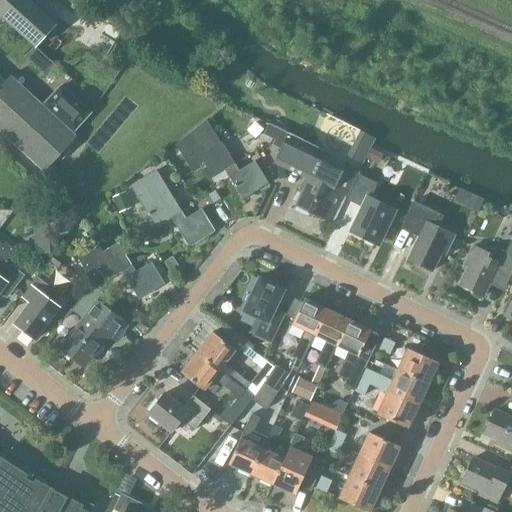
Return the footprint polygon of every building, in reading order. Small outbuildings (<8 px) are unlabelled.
[(0,0),(0,15),(57,66),(81,39),(60,21),(55,26),(25,0),(0,0)] [(11,75),(10,76),(5,82),(0,77),(0,132),(44,173),(77,136),(11,75)] [(92,113),(61,85),(43,103),(75,133),(92,113)] [(209,181),(224,171),(234,165),(221,143),(220,144),(205,121),(176,147),(192,173),(201,167),(209,181)] [(356,177),(343,170),(348,162),(319,148),(289,133),(269,124),(264,135),(275,140),(272,146),(281,150),(277,157),(273,166),(303,181),(307,183),(295,207),(332,225),(356,177)] [(380,165),(384,155),(372,149),(367,159),(380,165)] [(238,171),(234,165),(224,171),(242,199),(267,184),(254,162),(238,171)] [(130,187),(155,228),(170,218),(181,212),(155,171),(130,187)] [(359,174),(346,200),(362,208),(350,233),(376,245),(386,225),(389,227),(396,212),(371,199),(378,184),(359,174)] [(454,202),(478,213),(484,201),(460,190),(454,202)] [(215,191),(207,196),(212,204),(220,199),(215,191)] [(125,193),(114,197),(120,212),(131,207),(125,193)] [(414,201),(401,228),(417,236),(419,238),(408,261),(432,272),(443,248),(448,250),(454,237),(438,229),(444,216),(414,201)] [(185,220),(181,212),(170,218),(188,247),(214,231),(201,210),(185,220)] [(48,227),(60,235),(70,220),(59,212),(48,227)] [(6,222),(0,230),(0,238),(1,240),(11,226),(6,222)] [(471,262),(460,285),(483,297),(489,284),(495,273),(509,279),(511,273),(511,241),(506,253),(496,248),(492,256),(473,247),(467,260),(471,262)] [(4,246),(0,242),(0,293),(1,292),(9,298),(26,276),(6,260),(14,249),(6,243),(4,246)] [(100,272),(106,281),(120,272),(131,265),(117,244),(103,254),(98,247),(78,260),(89,278),(100,272)] [(173,258),(165,263),(170,271),(178,266),(173,258)] [(135,272),(131,265),(120,272),(138,300),(164,283),(151,262),(135,272)] [(13,325),(33,340),(59,307),(44,295),(50,287),(37,277),(22,296),(30,303),(13,325)] [(284,291),(259,279),(244,312),(268,323),(261,339),(273,344),(286,315),(275,310),(284,291)] [(292,326),(304,331),(292,358),(287,367),(297,372),(315,336),(327,311),(317,306),(319,301),(309,296),(306,301),(304,300),(292,326)] [(127,324),(120,319),(97,301),(84,318),(84,317),(59,350),(83,368),(107,335),(114,341),(127,324)] [(348,320),(327,311),(315,336),(326,341),(316,365),(326,369),(336,346),(348,320)] [(354,391),(359,380),(364,368),(368,361),(359,357),(371,331),(360,326),(363,321),(350,315),(348,320),(336,346),(349,352),(338,376),(346,380),(344,387),(354,391)] [(213,333),(197,353),(246,391),(251,384),(226,364),(236,351),(213,333)] [(397,344),(385,339),(380,351),(391,356),(397,344)] [(258,355),(248,348),(243,355),(252,362),(258,355)] [(437,363),(408,350),(398,372),(427,385),(437,363)] [(246,391),(197,353),(182,374),(205,391),(215,379),(240,399),(246,391)] [(266,410),(290,375),(276,366),(252,401),(266,410)] [(370,385),(388,393),(417,407),(427,385),(398,372),(393,381),(364,368),(359,380),(370,385)] [(299,378),(292,393),(311,401),(318,386),(299,378)] [(364,396),(370,385),(359,380),(354,391),(364,396)] [(217,393),(208,405),(227,420),(236,408),(217,393)] [(407,429),(417,407),(388,393),(377,415),(407,429)] [(182,420),(195,431),(210,411),(192,397),(184,408),(165,394),(149,415),(172,433),(182,420)] [(291,416),(303,421),(311,402),(299,397),(291,416)] [(343,417),(348,405),(340,402),(335,404),(331,412),(343,417)] [(501,442),(499,446),(511,451),(511,417),(496,410),(485,434),(501,442)] [(229,465),(251,475),(263,449),(250,443),(260,419),(251,415),(241,439),(229,465)] [(281,430),(273,426),(268,438),(276,442),(281,430)] [(342,447),(359,455),(389,469),(399,447),(370,433),(365,444),(336,430),(331,442),(342,447)] [(273,485),(296,495),(300,486),(311,491),(318,474),(314,472),(319,461),(300,452),(305,440),(295,435),(285,459),(273,485)] [(342,447),(331,442),(325,455),(336,460),(342,447)] [(285,459),(263,449),(251,475),(273,485),(285,459)] [(359,455),(350,477),(379,490),(389,469),(359,455)] [(0,458),(0,483),(11,466),(0,458)] [(486,493),(484,497),(497,503),(507,481),(511,483),(511,468),(510,474),(497,468),(497,470),(473,460),(463,483),(486,493)] [(0,483),(0,511),(11,511),(32,479),(26,475),(11,466),(0,483)] [(332,481),(322,477),(317,489),(327,493),(332,481)] [(367,511),(368,511),(379,490),(350,477),(339,499),(367,511)] [(41,511),(53,491),(37,482),(32,479),(11,511),(41,511)] [(41,511),(57,511),(65,497),(53,491),(41,511)] [(144,511),(147,507),(122,495),(115,509),(120,511),(144,511)] [(79,505),(65,497),(57,511),(92,511),(96,506),(82,499),(79,505)] [(497,511),(501,505),(497,503),(484,497),(480,506),(493,511),(497,511)] [(493,511),(480,506),(475,503),(470,511),(452,511),(449,510),(448,511),(493,511)]
